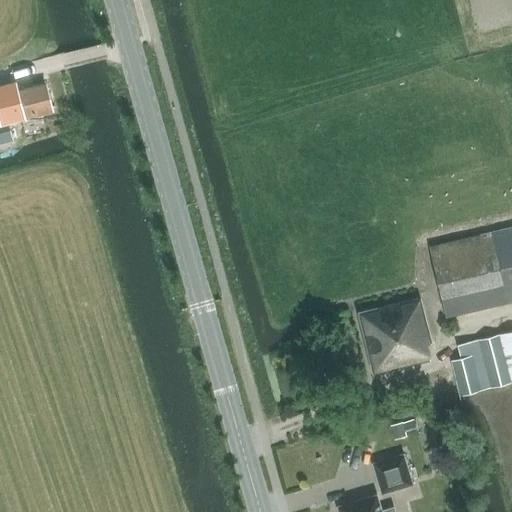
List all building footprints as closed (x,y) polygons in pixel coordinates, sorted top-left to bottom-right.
[(20,117),(52,109),(45,84),(14,92),(15,94),(2,98),(7,117),(20,114),(20,117)] [(7,117),(0,118),(0,143),(13,140),(7,117)] [(511,227),(429,247),(445,317),(511,301),(511,227)] [(427,344),(431,343),(420,298),(359,313),(374,373),(430,359),(427,344)] [(511,330),(498,334),(498,335),(510,382),(511,381),(511,330)] [(510,382),(498,335),(498,334),(458,345),(461,358),(452,360),(460,395),(510,382)] [(382,494),(413,484),(403,454),(372,463),(382,494)] [(376,495),(338,506),(339,511),(394,511),(393,508),(381,511),(376,495)]
